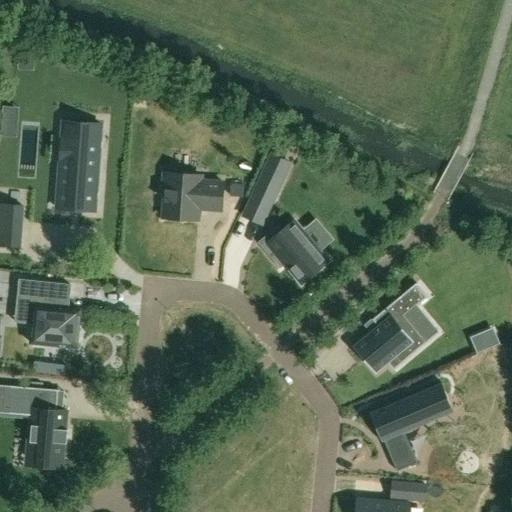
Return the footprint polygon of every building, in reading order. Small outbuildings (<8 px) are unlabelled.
[(58,138),(52,206),(89,210),(98,122),(72,120),(71,138),(58,138)] [(296,161),(299,153),(290,149),(287,157),(296,161)] [(163,173),(162,191),(166,192),(164,218),(197,220),(198,207),(204,208),(222,210),(224,183),(200,181),(201,176),(163,173)] [(248,205),(264,212),(276,186),(261,179),(248,205)] [(242,196),(243,184),(231,183),(230,196),(242,196)] [(22,205),(0,204),(0,221),(21,222),(22,205)] [(275,229),(259,242),(273,259),(278,255),(285,265),(301,284),(328,261),(320,252),(302,231),(294,221),(282,231),(279,234),(275,229)] [(20,279),(17,303),(35,305),(31,342),(76,348),(81,310),(68,308),(71,284),(20,279)] [(370,332),(353,345),(376,373),(388,364),(393,370),(427,342),(440,332),(418,306),(428,297),(416,283),(372,318),(377,325),(370,332)] [(482,333),(470,338),(476,353),(488,348),(482,333)] [(12,354),(26,354),(26,338),(12,338),(12,354)] [(442,382),(369,413),(381,439),(383,438),(386,437),(389,444),(386,445),(397,471),(417,463),(404,433),(403,430),(443,413),(437,400),(447,395),(442,382)] [(12,386),(10,413),(30,415),(27,459),(62,461),(64,443),(67,443),(68,429),(65,429),(66,410),(63,410),(56,409),(57,390),(12,386)] [(361,496),(359,511),(406,511),(408,500),(385,498),(384,501),(373,500),(373,497),(361,496)]
